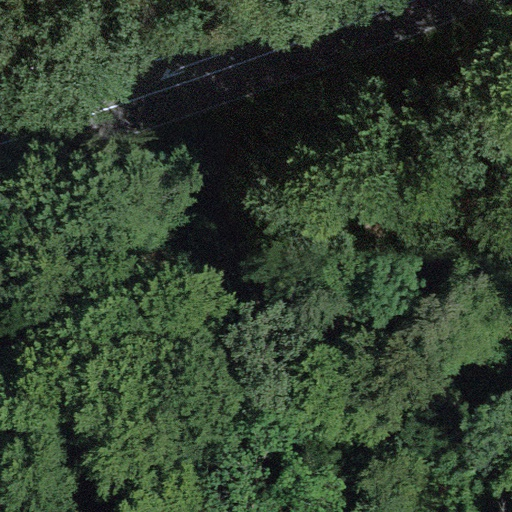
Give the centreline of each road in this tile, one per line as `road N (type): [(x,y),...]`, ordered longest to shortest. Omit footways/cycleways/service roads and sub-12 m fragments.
road 1 (track): [(225,511),(260,444),(333,348),(511,192)]
road 2 (secondary): [(372,0),(0,125)]
